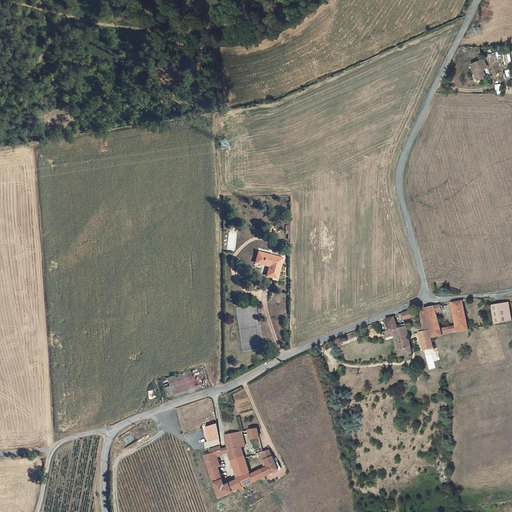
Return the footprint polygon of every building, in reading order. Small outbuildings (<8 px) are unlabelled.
[(482,80),(479,74),(485,72),(481,64),(467,70),(474,84),(482,80)] [(267,274),(278,277),(283,257),(261,251),(259,262),(270,264),(267,274)] [(461,301),(451,303),(451,304),(457,325),(459,331),(469,330),(461,301)] [(503,302),(508,320),(511,318),(511,316),(508,301),(503,302)] [(503,302),(491,305),(496,323),(508,320),(503,302)] [(433,306),(424,308),(425,310),(434,346),(439,345),(438,337),(442,336),(442,335),(440,328),(436,312),(435,313),(434,310),(433,306)] [(413,309),(402,313),(403,319),(416,316),(415,312),(413,312),(413,309)] [(428,330),(423,310),(419,311),(422,331),(428,330)] [(384,327),(385,331),(387,330),(405,327),(405,325),(396,327),(394,318),(384,319),(386,326),(384,327)] [(442,335),(449,333),(459,331),(457,325),(440,328),(442,335)] [(412,353),(405,327),(387,330),(381,332),(383,339),(394,336),(394,338),(399,356),(412,353)] [(432,349),(428,330),(422,331),(418,332),(422,351),(432,349)] [(207,435),(219,431),(217,423),(206,427),(207,435)] [(250,438),(260,436),(258,428),(248,430),(250,438)] [(246,444),(242,431),(241,431),(232,433),(234,448),(240,447),(246,444)] [(244,486),(253,482),(251,474),(250,472),(236,478),(237,480),(225,486),(218,467),(220,466),(218,457),(223,455),(222,451),(221,445),(209,449),(210,453),(205,455),(220,498),(240,489),(241,491),(245,489),(244,486)] [(234,448),(228,450),(229,454),(230,461),(244,455),(240,447),(234,448)] [(263,452),(262,452),(264,458),(272,455),(270,449),(263,452)] [(236,478),(250,472),(246,463),(245,459),(244,455),(230,461),(236,478)] [(265,467),(261,469),(265,476),(279,469),(274,458),(272,455),(264,458),(266,462),(263,463),(265,467)] [(253,482),(265,476),(261,469),(251,474),(253,482)]
